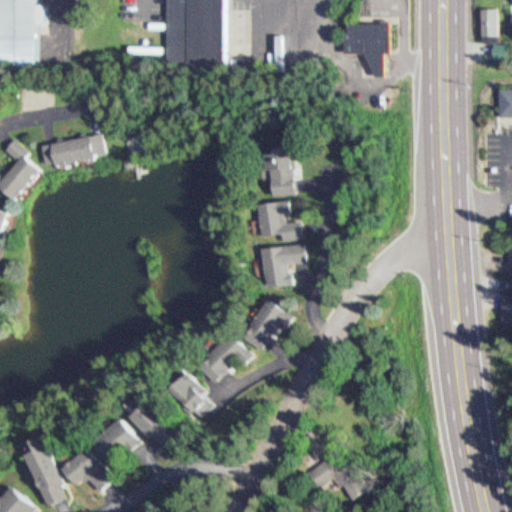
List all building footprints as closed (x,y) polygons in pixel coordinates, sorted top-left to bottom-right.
[(47,0),(45,63),(3,62),(5,0),(47,0)] [(235,0),(234,66),(170,65),(170,0),(235,0)] [(487,7),(486,41),(503,41),(503,7),(487,7)] [(353,20),(401,21),(400,50),(394,50),(393,74),(383,74),(373,53),(352,52),(353,20)] [(511,42),(497,42),(497,59),(511,59),(511,42)] [(45,162),(41,137),(92,127),(96,152),(45,162)] [(14,131),(31,145),(25,151),(40,164),(15,192),(0,179),(0,168),(4,172),(19,154),(5,142),(14,131)] [(293,138),(295,160),(292,160),(294,186),(272,187),(269,146),(276,146),(276,140),(293,138)] [(280,153),(281,194),(304,194),(304,146),(287,146),(287,153),(280,153)] [(287,193),(288,204),(280,205),(281,214),(302,211),(304,235),(262,240),(257,196),(287,193)] [(0,203),(9,206),(0,231),(0,203)] [(304,237),(262,242),(267,278),(292,275),(290,263),(285,263),(284,256),(306,253),(304,237)] [(301,284),(299,262),(316,260),(315,243),(273,247),(278,286),(301,284)] [(294,307),(284,320),(277,315),(258,340),(238,326),(268,287),(294,307)] [(210,375),(239,348),(244,353),(250,346),(230,325),(194,359),(210,375)] [(208,396),(193,380),(199,375),(188,363),(166,382),(192,411),(208,396)] [(221,403),(197,372),(181,385),(205,415),(221,403)] [(153,393),(179,427),(163,440),(150,423),(148,425),(134,407),(153,393)] [(124,410),(94,435),(111,455),(141,429),(124,410)] [(32,434),(35,443),(28,445),(39,478),(41,477),(47,497),(65,491),(61,479),(64,478),(54,449),(56,448),(53,436),(51,437),(48,428),(32,434)] [(63,461),(76,477),(84,471),(96,485),(115,470),(91,439),(63,461)] [(325,460),(349,502),(374,488),(358,459),(353,462),(346,449),(325,460)] [(305,463),(324,450),(335,467),(346,459),(362,483),(341,497),(332,484),(323,490),(305,463)] [(0,493),(14,479),(38,500),(27,511),(13,511),(14,511),(0,497),(0,493)]
